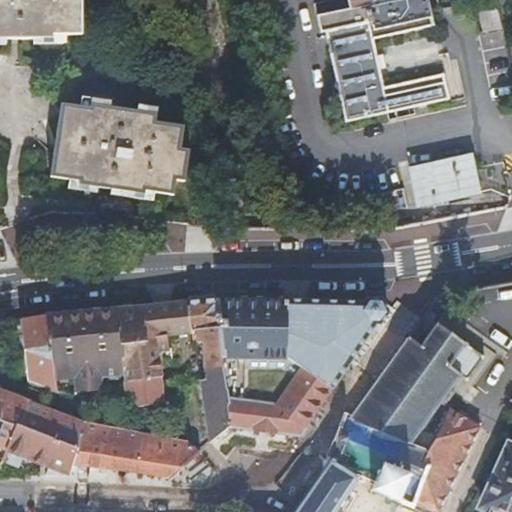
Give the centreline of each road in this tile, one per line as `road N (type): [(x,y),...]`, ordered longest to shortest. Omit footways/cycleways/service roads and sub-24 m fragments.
road 1 (tertiary): [(511,248),(396,264),(93,271),(0,282)]
road 2 (residential): [(0,491),(243,503)]
